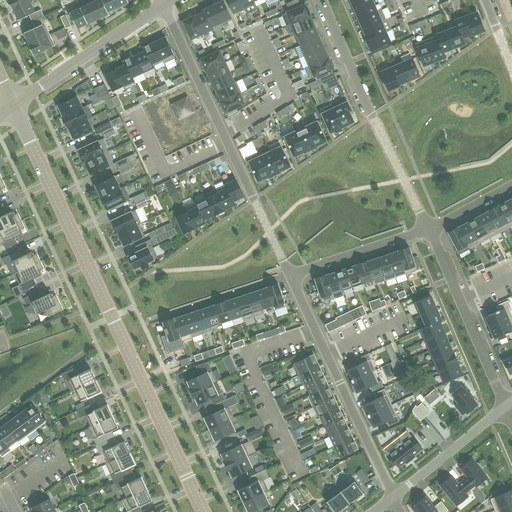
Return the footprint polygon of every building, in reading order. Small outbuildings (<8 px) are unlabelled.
[(30,2),(29,0),(7,0),(12,10),(30,2)] [(96,0),(90,3),(98,19),(108,14),(101,0),(96,0)] [(101,0),(108,14),(109,14),(108,12),(118,8),(114,0),(101,0)] [(244,8),(240,0),(226,0),(233,13),(244,8)] [(350,0),(354,9),(372,1),(371,0),(350,0)] [(214,5),(213,6),(222,25),(232,20),(223,1),(217,4),(216,4),(214,5)] [(372,1),(354,9),(358,19),(377,11),(372,1)] [(32,21),(43,16),(41,10),(35,12),(30,2),(12,10),(12,11),(13,10),(18,21),(29,15),(32,21)] [(90,3),(80,8),(88,24),(98,19),(90,3)] [(287,13),(281,15),(286,26),(292,24),(310,16),(310,15),(309,12),(308,12),(305,5),(287,13)] [(203,10),(212,29),(211,27),(220,23),(221,25),(222,25),(213,6),(211,6),(209,7),(209,8),(203,10)] [(88,24),(80,8),(69,13),(77,29),(88,24)] [(377,11),(358,19),(363,29),(381,22),(386,19),(381,9),(377,11)] [(194,17),(193,17),(201,34),(212,29),(203,10),(202,11),(203,13),(197,16),(197,15),(195,17),(194,17)] [(467,16),(466,14),(465,14),(473,35),(484,30),(477,12),(467,16)] [(465,14),(455,18),(464,44),(465,43),(462,38),(472,34),(473,35),(465,14)] [(66,15),(60,17),(65,29),(71,26),(66,15)] [(47,22),(43,16),(32,21),(35,28),(24,33),(25,34),(23,35),(28,44),(50,34),(44,23),(47,22)] [(292,24),(286,26),(290,37),(296,34),(314,27),(311,20),(310,17),(310,16),(292,24)] [(201,34),(193,17),(192,17),(190,18),(190,19),(183,22),(191,39),(201,34)] [(446,28),(454,48),(464,44),(455,18),(454,19),(456,24),(446,28)] [(366,40),(385,32),(381,22),(363,29),(367,39),(366,40)] [(296,34),(301,45),(319,37),(318,36),(317,33),(314,27),(296,34)] [(445,57),(443,52),(454,48),(446,28),(446,29),(447,31),(436,35),(445,57)] [(385,32),(366,40),(371,50),(390,42),(385,32)] [(55,46),(50,34),(28,44),(33,56),(55,46)] [(434,61),(445,57),(436,35),(436,36),(426,40),(434,61)] [(154,42),(164,63),(175,58),(165,37),(154,42)] [(301,45),(305,56),(323,48),(320,41),(319,38),(319,37),(301,45)] [(434,61),(426,40),(415,44),(423,66),(434,61)] [(164,63),(154,42),(144,47),(153,68),(154,67),(153,66),(163,61),(164,64),(164,63)] [(135,56),(143,73),(153,68),(144,47),(143,47),(145,51),(135,56)] [(305,68),(328,58),(327,57),(326,54),(323,48),(305,56),(309,66),(305,68)] [(205,69),(206,70),(224,62),(219,51),(201,60),(204,67),(205,69)] [(135,56),(124,61),(135,83),(133,77),(143,73),(135,56)] [(328,58),(305,68),(310,79),(315,77),(331,70),(333,69),(330,62),(329,59),(328,58)] [(402,63),(409,80),(420,76),(413,59),(402,63)] [(115,69),(124,88),(135,83),(124,61),(126,64),(115,69)] [(208,74),(211,81),(229,73),(224,62),(206,70),(206,71),(207,70),(207,71),(208,74)] [(399,85),(409,80),(402,63),(391,68),(399,86),(399,85)] [(399,86),(391,68),(380,73),(388,91),(399,86)] [(112,91),(123,86),(124,88),(115,69),(105,74),(112,91)] [(315,77),(316,80),(319,79),(323,78),(333,73),(331,70),(315,77)] [(213,84),(216,91),(236,82),(236,81),(233,83),(229,73),(211,81),(212,82),(213,84)] [(323,78),(319,79),(322,85),(325,91),(328,89),(326,83),(323,78)] [(311,90),(322,85),(319,79),(309,84),(311,90)] [(220,101),(221,102),(241,92),(236,82),(216,91),(219,98),(220,100),(221,101),(220,101)] [(105,84),(99,86),(104,98),(110,95),(105,84)] [(98,100),(104,98),(99,86),(93,89),(98,100)] [(246,103),(241,92),(221,102),(221,103),(222,106),(222,105),(226,112),(246,103)] [(63,117),(86,106),(82,108),(77,97),(75,98),(74,96),(69,99),(69,100),(58,105),(61,112),(62,115),(63,116),(63,117)] [(171,104),(179,119),(194,111),(187,96),(171,104)] [(331,104),(342,127),(347,125),(348,127),(353,124),(352,123),(353,122),(348,112),(351,111),(346,100),(332,106),(331,104)] [(340,128),(342,127),(331,104),(320,109),(324,119),(325,122),(326,122),(331,133),(335,131),(336,133),(341,130),(340,128)] [(92,117),(86,106),(63,117),(66,124),(67,126),(68,128),(92,117)] [(279,118),(287,114),(284,108),(276,113),(279,118)] [(92,117),(68,128),(69,128),(74,139),(95,129),(90,118),(92,117)] [(264,121),(257,125),(260,131),(267,127),(264,121)] [(101,133),(113,127),(110,122),(99,127),(101,133)] [(309,150),(316,147),(304,122),(293,127),(305,152),(307,152),(309,150)] [(304,122),(316,147),(315,146),(326,141),(322,133),(321,130),(317,122),(306,127),(304,122)] [(115,133),(113,127),(101,133),(104,138),(115,133)] [(305,152),(293,127),(295,132),(285,137),(289,145),(288,145),(290,148),(294,156),(304,151),(305,152)] [(79,150),(85,162),(108,151),(102,139),(79,150)] [(270,152),(280,173),(280,172),(279,171),(290,166),(286,158),(285,155),(281,147),(270,152)] [(114,164),(108,151),(85,162),(90,175),(114,164)] [(269,177),(257,152),(247,157),(258,181),(259,181),(260,183),(265,180),(264,178),(268,177),(269,178),(269,177)] [(273,175),(280,173),(270,152),(260,157),(258,152),(257,152),(269,177),(271,177),(273,176),(273,175)] [(115,162),(118,168),(129,163),(127,157),(115,162)] [(132,169),(129,163),(118,168),(121,174),(132,169)] [(95,185),(101,198),(124,187),(124,186),(120,188),(114,176),(95,185)] [(168,188),(175,185),(172,179),(165,182),(168,188)] [(236,180),(225,185),(235,205),(233,201),(244,196),(238,183),(237,181),(236,180)] [(233,206),(235,205),(225,185),(226,186),(216,191),(215,189),(214,189),(224,210),(225,210),(231,207),(233,206)] [(130,199),(124,187),(101,198),(107,210),(130,199)] [(214,189),(204,194),(214,215),(216,215),(218,214),(218,213),(224,210),(214,189)] [(132,198),(135,203),(146,198),(143,192),(132,198)] [(214,215),(204,194),(206,198),(195,203),(205,223),(204,220),(209,217),(210,217),(212,216),(213,215),(214,215)] [(149,204),(146,198),(135,203),(137,209),(149,204)] [(511,206),(508,200),(498,206),(510,227),(511,225),(511,206)] [(199,226),(205,223),(195,203),(196,205),(186,209),(194,228),(196,227),(196,228),(199,226)] [(498,206),(488,211),(500,232),(510,227),(498,206)] [(0,230),(21,221),(18,213),(14,215),(12,211),(4,215),(1,209),(0,209),(0,230)] [(194,228),(186,209),(185,210),(186,212),(176,217),(177,219),(175,219),(178,225),(179,224),(184,233),(190,230),(193,229),(194,228)] [(112,221),(118,233),(141,222),(135,210),(112,221)] [(488,211),(478,216),(490,238),(500,232),(488,211)] [(478,216),(468,222),(480,243),(490,238),(478,216)] [(21,221),(0,230),(0,243),(0,244),(3,243),(5,249),(17,243),(14,238),(22,234),(21,230),(25,228),(21,221)] [(141,222),(118,233),(123,245),(144,236),(139,224),(141,222)] [(468,222),(458,227),(470,249),(480,243),(468,222)] [(149,233),(151,239),(166,232),(163,226),(149,233)] [(458,227),(448,233),(457,249),(455,250),(457,255),(470,249),(458,227)] [(168,231),(166,232),(151,239),(154,245),(171,237),(168,231)] [(158,258),(152,245),(128,256),(134,269),(140,266),(142,269),(149,266),(148,263),(158,258)] [(399,251),(398,251),(406,274),(417,270),(409,247),(399,251)] [(14,273),(40,261),(37,254),(33,256),(31,252),(22,256),(19,251),(2,259),(5,265),(9,263),(14,273)] [(395,277),(406,274),(398,251),(394,253),(388,255),(395,277)] [(377,258),(385,281),(395,277),(388,255),(377,258)] [(385,281),(377,258),(367,261),(375,284),(374,280),(383,276),(384,281),(385,281)] [(44,269),(40,261),(14,273),(22,291),(36,285),(33,278),(41,274),(40,271),(44,269)] [(375,284),(367,261),(356,265),(364,288),(375,284)] [(364,288),(356,265),(346,268),(352,287),(362,283),(363,288),(364,288)] [(342,270),(336,272),(342,290),(352,287),(346,268),(342,270)] [(327,275),(326,275),(333,298),(343,295),(342,290),(336,272),(330,274),(327,275)] [(333,298),(326,275),(314,279),(322,302),(333,298)] [(286,307),(278,284),(267,288),(274,310),(286,307)] [(274,310),(267,288),(256,291),(264,314),(265,314),(263,309),(272,306),(274,311),(274,310)] [(39,291),(23,298),(26,304),(30,302),(36,314),(45,309),(48,316),(63,309),(56,295),(52,297),(50,293),(42,297),(39,291)] [(264,314),(256,291),(246,294),(254,317),(264,314)] [(254,317),(246,294),(236,298),(244,321),(254,317)] [(431,296),(416,302),(421,315),(436,308),(431,296)] [(226,301),(232,319),(242,316),(243,321),(244,321),(236,298),(227,301),(226,301)] [(492,314),(485,317),(490,328),(511,318),(511,315),(508,307),(511,306),(508,300),(496,305),(498,310),(496,311),(496,312),(492,314)] [(226,301),(215,305),(221,323),(232,319),(226,301)] [(221,323),(215,305),(205,308),(212,331),(213,331),(211,326),(221,323)] [(212,331),(205,308),(196,311),(194,312),(202,334),(212,331)] [(426,326),(420,329),(421,329),(441,320),(436,308),(421,315),(426,326)] [(184,315),(192,338),(202,334),(194,312),(190,313),(184,315)] [(176,318),(174,318),(182,341),(192,338),(184,315),(178,317),(176,318)] [(167,334),(161,336),(166,352),(171,350),(171,352),(184,348),(182,341),(174,318),(163,322),(167,334)] [(511,318),(490,328),(495,338),(502,335),(506,334),(508,333),(510,338),(511,337),(511,318)] [(441,320),(421,329),(425,340),(444,332),(439,322),(441,321),(441,320)] [(444,332),(425,340),(430,350),(448,342),(444,332)] [(231,343),(233,349),(241,346),(239,341),(231,343)] [(448,342),(430,350),(434,361),(453,353),(448,342)] [(453,353),(434,361),(439,371),(457,363),(458,363),(453,352),(453,353)] [(313,354),(310,356),(293,364),(298,375),(318,365),(316,361),(317,361),(313,354)] [(359,364),(347,370),(352,381),(375,370),(368,354),(357,359),(359,364)] [(185,358),(181,360),(183,366),(187,364),(191,363),(189,357),(185,358)] [(394,372),(402,368),(398,359),(392,362),(390,363),(394,372)] [(187,382),(192,393),(217,381),(208,362),(195,366),(200,376),(187,382)] [(457,363),(439,371),(443,382),(462,374),(457,363)] [(323,376),(318,365),(298,375),(303,385),(305,384),(323,376)] [(270,366),(263,368),(265,375),(272,373),(270,366)] [(71,391),(96,380),(90,369),(78,375),(74,368),(63,373),(71,391)] [(375,370),(352,381),(357,392),(370,386),(372,391),(383,386),(380,381),(378,382),(373,371),(376,370),(375,370)] [(305,384),(310,395),(328,386),(323,376),(305,384)] [(101,391),(96,380),(71,391),(71,392),(76,390),(81,400),(101,391)] [(217,381),(192,393),(198,404),(210,398),(214,405),(225,399),(222,392),(217,382),(217,381)] [(461,385),(451,394),(456,400),(459,403),(456,406),(462,414),(465,412),(467,413),(477,404),(472,398),(470,396),(461,385)] [(273,390),(273,391),(276,395),(276,396),(286,392),(283,386),(273,390)] [(333,396),(328,386),(310,395),(307,396),(312,406),(333,396)] [(376,399),(363,405),(368,416),(392,405),(384,388),(373,394),(376,399)] [(431,404),(441,396),(435,389),(425,398),(431,404)] [(42,400),(45,404),(52,401),(50,396),(42,400)] [(338,406),(333,396),(312,406),(317,416),(319,415),(338,406)] [(217,412),(204,418),(209,429),(234,418),(229,407),(225,399),(214,405),(217,412)] [(75,406),(77,410),(85,407),(83,402),(75,406)] [(415,405),(425,417),(430,413),(422,403),(417,407),(415,405)] [(88,427),(113,416),(107,405),(95,410),(92,404),(85,407),(77,410),(76,411),(79,418),(85,415),(90,426),(88,427)] [(23,412),(36,429),(45,423),(32,405),(23,412)] [(392,405),(368,416),(373,427),(386,421),(388,426),(399,421),(392,405)] [(425,417),(415,405),(412,411),(420,421),(425,417)] [(284,414),(291,411),(289,406),(282,409),(283,412),(284,414)] [(343,417),(338,406),(319,415),(324,426),(343,417)] [(14,419),(27,436),(36,429),(23,412),(14,419)] [(118,427),(113,416),(88,427),(97,446),(112,438),(109,432),(118,427)] [(348,427),(343,417),(324,426),(329,436),(348,427)] [(234,418),(209,429),(215,440),(235,431),(230,420),(234,418)] [(14,419),(6,425),(18,442),(27,436),(14,419)] [(260,421),(254,424),(256,429),(263,426),(260,421)] [(18,442),(6,425),(0,429),(0,435),(11,450),(8,446),(16,440),(18,443),(18,442)] [(350,433),(348,427),(329,436),(334,446),(352,437),(350,433)] [(245,428),(237,432),(240,437),(247,433),(245,428)] [(246,435),(249,442),(264,435),(261,428),(246,435)] [(11,450),(0,435),(0,454),(2,457),(11,450)] [(412,436),(387,456),(394,465),(396,464),(399,467),(405,462),(406,463),(414,457),(413,456),(422,449),(412,436)] [(354,442),(352,437),(334,446),(332,447),(337,458),(354,450),(358,448),(354,442)] [(105,463),(105,464),(130,452),(124,441),(115,445),(112,438),(97,446),(96,446),(99,453),(102,452),(107,462),(105,463)] [(298,442),(300,445),(301,448),(307,445),(305,439),(298,442)] [(221,454),(226,465),(249,455),(243,444),(221,454)] [(135,464),(130,452),(105,464),(114,482),(125,476),(122,469),(135,464)] [(249,455),(226,465),(232,476),(252,467),(247,456),(249,455)] [(472,459),(461,468),(468,477),(463,480),(472,492),(473,492),(471,490),(476,486),(476,487),(487,478),(472,459)] [(262,465),(254,468),(257,473),(264,469),(262,465)] [(5,469),(0,473),(4,477),(9,474),(5,469)] [(361,469),(356,472),(364,483),(369,479),(361,469)] [(238,490),(243,501),(263,492),(268,490),(262,479),(268,476),(265,470),(248,478),(251,484),(238,490)] [(69,476),(74,487),(79,484),(74,473),(69,476)] [(129,483),(125,476),(114,482),(117,489),(121,487),(126,497),(122,500),(147,488),(141,477),(129,483)] [(451,476),(440,485),(457,505),(468,496),(472,492),(463,480),(458,484),(451,476)] [(346,481),(337,487),(349,503),(352,502),(356,498),(363,493),(354,481),(349,485),(346,481)] [(332,497),(326,502),(333,511),(337,511),(342,509),(347,505),(349,503),(337,487),(329,494),(332,497)] [(152,500),(147,488),(122,500),(127,511),(125,511),(141,511),(139,506),(152,500)] [(511,489),(490,499),(495,510),(511,502),(511,489)] [(263,492),(243,501),(248,511),(249,511),(269,503),(263,492)] [(416,506),(413,509),(415,511),(445,511),(448,510),(441,501),(434,507),(432,505),(430,503),(425,496),(415,505),(416,506)] [(32,510),(32,511),(48,511),(56,508),(54,509),(49,499),(32,507),(33,509),(32,510)] [(511,511),(511,502),(495,510),(495,511),(511,511)] [(322,511),(315,503),(310,506),(314,511),(322,511)]
